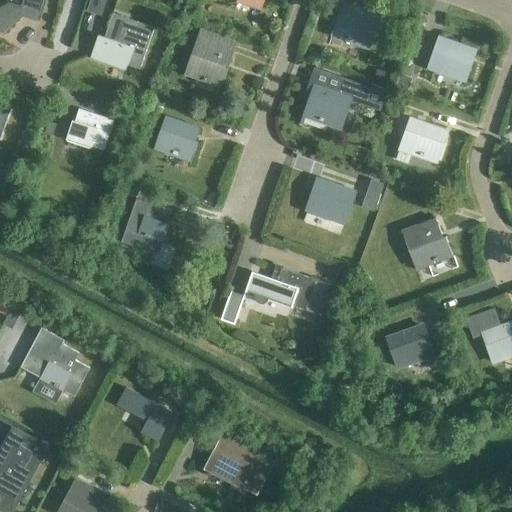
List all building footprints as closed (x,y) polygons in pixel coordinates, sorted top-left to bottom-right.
[(43,0),(24,0),(21,8),(39,14),(43,0)] [(89,0),(86,11),(101,16),(106,0),(89,0)] [(236,0),(238,0),(237,3),(261,11),(265,0),(236,0)] [(342,16),(339,16),(332,35),(357,44),(357,42),(370,46),(380,16),(346,4),(342,16)] [(170,15),(161,11),(157,19),(166,24),(170,15)] [(155,28),(137,21),(113,13),(105,37),(99,35),(91,58),(108,64),(110,58),(128,64),(127,66),(128,67),(128,65),(141,69),(155,28)] [(429,67),(441,71),(440,73),(465,82),(472,62),(470,61),(474,48),(439,36),(429,67)] [(185,72),(197,77),(197,78),(222,87),(229,68),(226,67),(231,54),(196,42),(185,72)] [(391,73),(378,69),(374,80),(387,85),(391,73)] [(412,95),(419,75),(403,70),(396,89),(412,95)] [(342,78),(337,92),(352,97),(350,101),(381,112),(388,93),(342,78)] [(313,97),(311,97),(304,117),(328,125),(329,123),(342,127),(352,97),(337,92),(318,85),(313,97)] [(154,95),(164,99),(167,91),(157,87),(154,95)] [(391,89),(386,100),(394,103),(398,92),(391,89)] [(154,99),(149,110),(160,114),(165,103),(154,99)] [(0,138),(1,139),(12,110),(0,105),(0,138)] [(445,130),(410,118),(413,110),(403,107),(397,124),(407,127),(395,159),(408,163),(411,154),(436,163),(443,143),(440,142),(445,130)] [(75,122),(73,121),(66,140),(91,148),(92,147),(103,151),(114,120),(80,109),(75,122)] [(155,147),(167,151),(166,153),(192,162),(198,142),(195,141),(200,128),(165,116),(155,147)] [(53,136),(57,124),(48,122),(45,133),(53,136)] [(0,179),(0,194),(5,196),(10,184),(0,179)] [(316,192),(313,191),(306,211),(331,220),(332,218),(344,222),(355,192),(321,179),(316,192)] [(122,193),(137,198),(141,185),(127,180),(122,193)] [(367,192),(362,206),(374,210),(379,197),(367,192)] [(126,228),(122,240),(159,253),(162,244),(169,224),(167,223),(172,210),(137,198),(126,228)] [(416,267),(428,263),(429,265),(453,255),(446,236),(443,237),(436,218),(403,230),(405,237),(404,238),(416,267)] [(349,262),(354,245),(338,240),(332,257),(349,262)] [(267,299),(269,297),(292,306),(293,304),(320,314),(331,284),(282,266),(277,279),(253,270),(246,289),(256,293),(255,295),(256,297),(257,299),(259,301),(261,302),(263,302),(266,301),(267,299)] [(339,268),(334,282),(348,286),(353,272),(339,268)] [(370,277),(360,279),(362,287),(371,285),(370,277)] [(231,289),(221,318),(235,323),(245,294),(231,289)] [(0,312),(5,315),(11,304),(0,298),(0,312)] [(495,306),(466,317),(473,336),(482,333),(493,362),(505,358),(505,360),(511,357),(511,321),(501,325),(495,306)] [(397,367),(409,362),(410,364),(434,355),(427,336),(425,337),(420,324),(386,337),(397,367)] [(79,353),(76,351),(63,344),(65,340),(42,328),(21,367),(40,378),(39,380),(62,392),(63,390),(75,396),(90,368),(75,360),(79,353)] [(117,404),(147,420),(141,432),(158,441),(173,412),(126,388),(117,404)] [(188,404),(184,413),(193,418),(197,409),(188,404)] [(245,487),(256,493),(270,465),(284,472),(288,463),(223,430),(203,469),(244,489),(245,487)] [(0,505),(0,509),(5,511),(12,511),(48,446),(32,437),(25,450),(9,442),(3,454),(1,452),(0,453),(0,495),(4,497),(0,505)] [(74,476),(81,462),(70,456),(63,470),(74,476)] [(99,511),(109,495),(77,478),(58,511),(99,511)]
